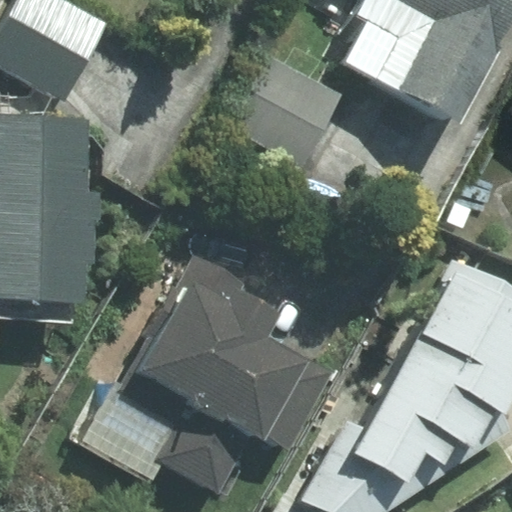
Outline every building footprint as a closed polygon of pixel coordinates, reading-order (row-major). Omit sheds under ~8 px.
[(47,0),(4,0),(0,7),(0,84),(46,110),(94,26),(47,0)] [(353,0),(407,30),(367,102),(427,134),(501,0),(353,0)] [(284,175),(325,100),(252,60),(210,135),(284,175)] [(511,74),(497,96),(505,101),(491,122),(511,135),(511,74)] [(0,315),(51,320),(54,277),(63,278),(67,233),(73,234),(75,203),(61,202),(67,130),(0,125),(0,315)] [(229,290),(179,261),(99,396),(157,430),(135,468),(199,506),(227,459),(258,477),(316,378),(245,336),(252,323),(221,305),(229,290)] [(339,433),(330,425),(283,507),(291,511),(378,511),(494,434),(480,413),(491,395),(478,387),(511,331),(511,309),(441,267),(339,433)]
